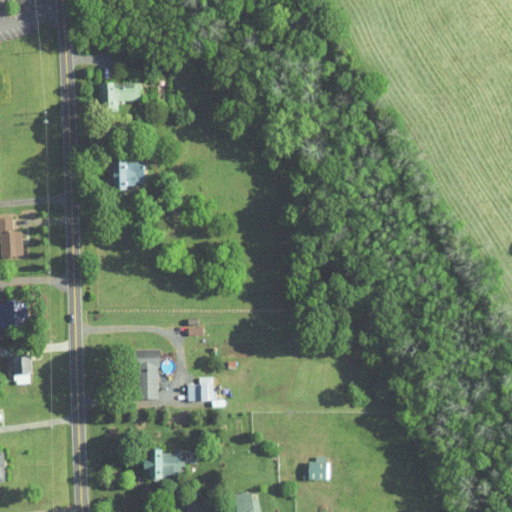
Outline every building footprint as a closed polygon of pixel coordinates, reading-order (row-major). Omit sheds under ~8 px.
[(128,76),(91,76),(91,105),(106,105),(106,94),(129,94),(128,76)] [(102,181),(133,180),(132,155),(102,156),(102,181)] [(0,211),(0,250),(11,250),(10,225),(1,225),(0,211)] [(0,295),(0,319),(11,319),(10,295),(0,295)] [(147,390),(146,341),(124,342),(125,391),(147,390)] [(3,376),(20,376),(19,350),(2,350),(3,376)] [(176,376),(176,393),(202,392),(202,369),(187,370),(187,376),(176,376)] [(170,445),(151,445),(151,441),(138,441),(138,450),(132,450),(133,461),(138,461),(138,470),(170,469),(170,445)] [(316,472),(317,451),(297,451),(297,472),(316,472)] [(249,511),(248,492),(241,493),(240,485),(224,486),(226,511),(249,511)]
